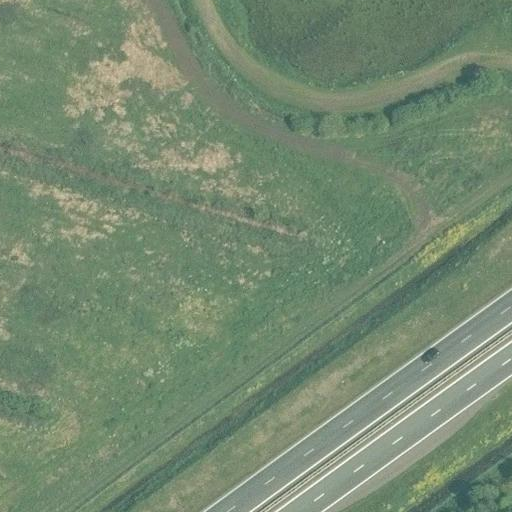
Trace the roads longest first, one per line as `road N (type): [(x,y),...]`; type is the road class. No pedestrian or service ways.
road 1 (track): [(511,174),(57,511)]
road 2 (trunk): [(511,307),(230,511)]
road 3 (trunk): [(300,511),(511,358)]
